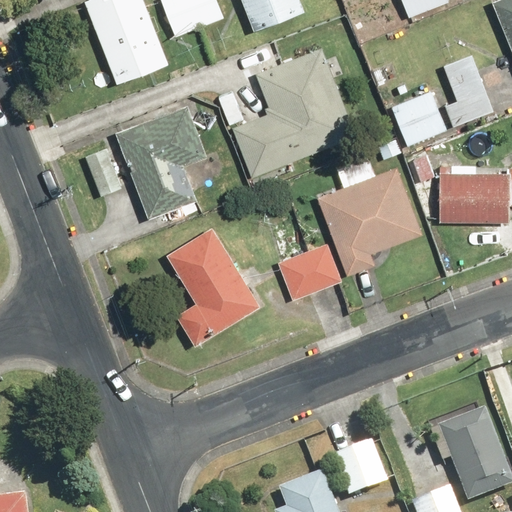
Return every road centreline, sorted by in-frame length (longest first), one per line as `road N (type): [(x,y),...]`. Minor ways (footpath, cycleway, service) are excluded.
road 1 (residential): [(511,314),(124,451)]
road 2 (residential): [(66,302),(0,130)]
road 3 (residential): [(124,451),(66,302)]
